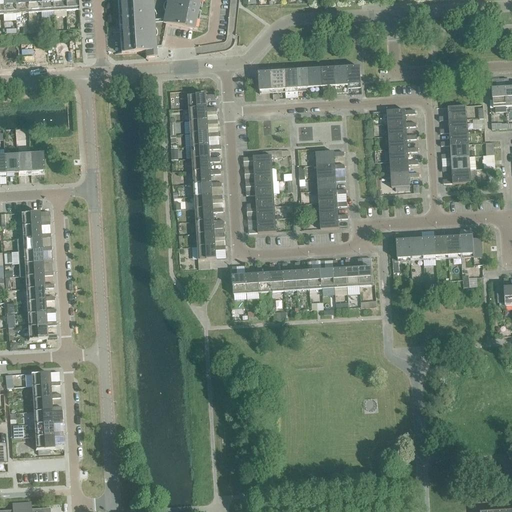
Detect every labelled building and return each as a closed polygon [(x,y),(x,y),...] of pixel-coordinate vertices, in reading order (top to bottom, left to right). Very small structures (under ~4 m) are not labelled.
[(1,0),(3,15),(15,15),(14,0),(1,0)] [(14,0),(15,15),(28,14),(26,0),(14,0)] [(26,0),(28,14),(40,13),(39,0),(26,0)] [(39,0),(40,13),(53,12),(52,0),(39,0)] [(52,0),(53,12),(65,12),(64,0),(52,0)] [(64,0),(65,12),(78,11),(77,0),(64,0)] [(119,0),(120,0),(121,18),(122,36),(123,54),(123,55),(145,53),(145,59),(155,59),(155,52),(152,52),(148,0),(119,0)] [(169,0),(165,26),(193,31),(199,0),(169,0)] [(359,69),(347,69),(348,87),(360,86),(360,87),(361,87),(360,68),(359,68),(359,69)] [(347,69),(334,70),(335,88),(348,87),(347,69)] [(334,70),(321,71),(323,88),(335,88),(334,70)] [(321,71),(309,72),(310,89),(323,88),(321,71)] [(309,72),(296,73),(297,90),(310,89),(309,72)] [(284,73),(271,74),(272,92),(285,91),(284,73)] [(296,73),(284,73),(285,91),(297,90),(296,73)] [(272,92),(271,74),(259,75),(259,74),(258,74),(259,93),(260,93),(260,92),(272,92)] [(505,90),(504,90),(496,91),(496,81),(491,81),(492,90),(493,109),(493,108),(506,108),(505,90)] [(188,97),(189,110),(207,109),(206,101),(216,100),(216,96),(206,96),(188,97),(188,98),(188,97)] [(189,110),(190,123),(207,121),(207,113),(217,113),(216,108),(207,109),(189,110)] [(439,123),(449,122),(466,121),(466,108),(448,109),(449,117),(439,118),(439,123)] [(387,113),(388,126),(405,125),(405,124),(405,116),(415,116),(414,111),(405,112),(405,111),(387,113)] [(190,123),(191,135),(208,134),(208,126),(218,125),(217,121),(207,121),(190,123)] [(440,135),(450,135),(450,134),(467,133),(466,121),(449,122),(449,130),(440,131),(440,135)] [(388,126),(389,138),(406,137),(406,129),(416,128),(415,124),(405,124),(405,125),(388,126)] [(191,135),(191,148),(209,147),(209,146),(208,138),(218,138),(218,133),(208,134),(191,135)] [(441,148),(451,147),(468,146),(467,133),(450,134),(450,135),(450,143),(440,143),(441,148)] [(389,138),(389,151),(407,150),(407,149),(406,141),(416,141),(416,136),(406,137),(389,138)] [(485,145),(486,157),(493,157),(492,144),(485,145)] [(191,148),(192,160),(210,159),(209,151),(219,150),(219,146),(209,146),(209,147),(191,148)] [(441,160),(451,160),(451,159),(469,158),(468,146),(451,147),(451,155),(441,156),(441,160)] [(389,151),(390,163),(408,162),(407,154),(417,153),(417,149),(407,149),(407,150),(389,151)] [(316,155),(317,167),(334,166),(334,158),(344,157),(344,153),(334,153),(316,154),(316,155)] [(42,155),(29,156),(30,174),(43,173),(42,155)] [(29,156),(17,157),(18,174),(30,174),(29,156)] [(17,157),(4,158),(5,175),(18,174),(17,157)] [(244,172),(254,171),(272,170),(271,158),(272,158),(271,157),(253,158),(253,159),(254,167),(244,168),(244,172)] [(486,157),(483,158),(483,170),(487,170),(494,170),(493,158),(493,157),(486,157)] [(192,160),(193,173),(210,172),(210,163),(220,163),(220,158),(210,159),(192,160)] [(442,173),(452,172),(470,171),(469,158),(451,159),(451,160),(452,168),(442,168),(442,173)] [(390,163),(391,176),(408,175),(408,167),(418,166),(418,161),(408,162),(390,163)] [(317,167),(318,180),(335,179),(335,171),(345,170),(344,165),(334,166),(317,167)] [(245,185),(255,184),(272,183),(272,170),(254,171),(255,180),(245,180),(245,185)] [(193,173),(194,185),(211,184),(211,176),(221,175),(220,171),(210,172),(193,173)] [(452,172),(453,180),(443,181),(443,185),(452,185),(471,184),(471,183),(470,183),(470,171),(452,172)] [(408,175),(391,176),(392,188),(391,188),(391,189),(395,189),(409,188),(410,188),(410,187),(409,187),(409,179),(419,179),(418,174),(408,175)] [(318,180),(318,193),(336,191),(335,183),(345,183),(345,178),(335,179),(318,180)] [(246,197),(256,197),(256,196),(273,195),(272,183),(255,184),(256,192),(246,193),(246,197)] [(194,185),(195,198),(212,197),(211,189),(221,188),(221,184),(211,184),(194,185)] [(318,193),(319,205),(337,204),(336,196),(346,195),(346,191),(336,191),(318,193)] [(247,210),(257,209),(274,208),(273,195),(256,196),(256,197),(256,205),(246,205),(247,210)] [(195,198),(195,211),(213,210),(213,209),(212,201),(222,201),(222,196),(212,197),(195,198)] [(319,205),(320,218),(337,217),(337,208),(347,208),(347,203),(337,204),(319,205)] [(247,222),(257,222),(257,221),(275,220),(274,208),(257,209),(257,217),(247,218),(247,222)] [(195,211),(196,223),(214,222),(213,214),(223,213),(223,209),(213,209),(213,210),(195,211)] [(21,215),(22,228),(39,227),(49,226),(49,222),(39,223),(38,214),(39,214),(20,215),(21,215)] [(8,216),(1,216),(1,229),(9,229),(8,216)] [(337,217),(320,218),(321,230),(320,230),(320,231),(339,230),(339,229),(338,229),(338,221),(348,220),(347,216),(337,217)] [(257,221),(257,222),(258,230),(248,230),(248,235),(257,234),(258,235),(276,234),(276,233),(275,233),(275,220),(257,221)] [(196,223),(197,236),(214,235),(214,234),(214,226),(224,226),(223,221),(214,222),(196,223)] [(22,228),(22,240),(40,239),(50,239),(50,235),(40,235),(39,227),(22,228)] [(197,236),(198,248),(215,247),(215,239),(225,238),(224,234),(214,234),(214,235),(197,236)] [(472,238),(459,239),(461,256),(473,255),(473,256),(474,256),(473,237),(472,238)] [(17,241),(18,253),(41,252),(51,251),(51,247),(40,248),(40,239),(22,240),(17,241)] [(459,239),(447,240),(448,257),(461,256),(459,239)] [(434,240),(422,241),(423,259),(435,258),(434,240)] [(447,240),(434,240),(435,258),(448,257),(447,240)] [(422,241),(409,242),(410,259),(423,259),(422,241)] [(410,259),(409,242),(397,243),(397,242),(396,242),(397,260),(397,261),(398,261),(398,260),(410,259)] [(215,247),(198,248),(198,261),(199,271),(210,270),(210,261),(216,260),(215,251),(225,251),(225,246),(215,247)] [(18,253),(19,266),(41,264),(41,265),(52,264),(51,260),(41,260),(41,252),(18,253)] [(358,260),(358,270),(359,288),(372,287),(372,288),(373,287),(372,269),(371,269),(363,270),(362,260),(358,260)] [(345,261),(346,271),(347,289),(359,288),(358,270),(350,271),(349,261),(345,261)] [(320,263),(320,273),(321,273),(322,290),(334,289),(333,272),(325,272),(324,262),(320,263)] [(332,262),(333,272),(334,289),(347,289),(346,271),(338,272),(337,262),(332,262)] [(307,263),(308,273),(309,291),(322,290),(321,273),(320,273),(312,273),(312,263),(307,263)] [(20,278),(25,278),(42,277),(52,277),(52,272),(42,273),(41,265),(41,264),(19,266),(20,278)] [(295,264),(295,274),(296,274),(297,292),(309,291),(308,273),(300,274),(299,264),(295,264)] [(282,265),(283,275),(284,292),(297,292),(296,274),(295,274),(287,275),(287,265),(282,265)] [(257,267),(258,277),(259,294),(271,293),(270,276),(262,276),(261,266),(257,267)] [(270,266),(270,276),(271,293),(284,292),(283,275),(275,276),(274,266),(270,266)] [(244,267),(245,277),(246,295),(259,294),(258,277),(249,277),(249,267),(244,267)] [(245,277),(237,278),(236,268),(232,268),(232,278),(233,296),(234,296),(246,295),(245,277)] [(25,278),(26,291),(43,290),(53,289),(53,285),(43,286),(42,277),(25,278)] [(511,289),(508,289),(508,280),(503,280),(504,289),(503,289),(505,308),(505,307),(511,306),(511,289)] [(26,291),(26,303),(44,302),(54,302),(54,298),(44,298),(43,290),(26,291)] [(26,303),(27,316),(45,315),(55,314),(55,310),(44,311),(44,302),(26,303)] [(27,316),(28,328),(45,327),(56,327),(55,323),(45,323),(45,315),(27,316)] [(45,327),(28,328),(29,341),(28,341),(47,340),(56,339),(56,335),(46,336),(45,327)] [(31,376),(32,388),(49,387),(59,387),(59,383),(49,383),(48,375),(49,375),(49,374),(30,375),(30,376),(31,376)] [(32,388),(32,401),(50,400),(60,399),(60,395),(50,396),(49,387),(32,388)] [(32,401),(33,413),(51,412),(61,412),(61,408),(50,408),(50,400),(32,401)] [(33,413),(34,426),(51,425),(62,424),(61,420),(51,421),(51,412),(33,413)] [(34,426),(35,438),(52,437),(52,438),(62,437),(62,433),(52,433),(51,425),(34,426)] [(52,437),(35,438),(35,451),(37,451),(49,451),(53,450),(63,449),(63,445),(53,446),(52,438),(52,437)]
